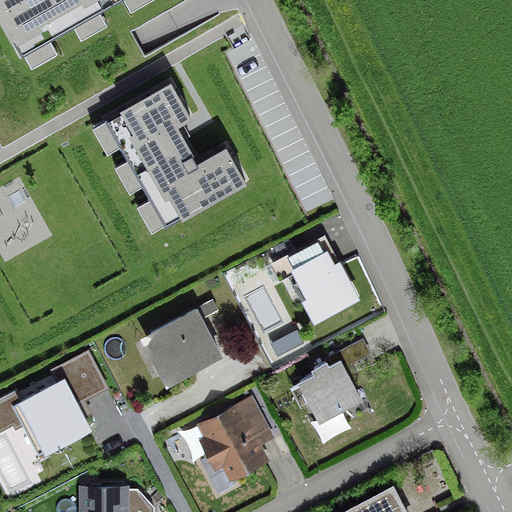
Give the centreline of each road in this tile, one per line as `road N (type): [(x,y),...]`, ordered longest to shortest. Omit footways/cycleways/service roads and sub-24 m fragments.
road 1 (residential): [(253,0),(452,416)]
road 2 (residential): [(272,511),(452,416)]
